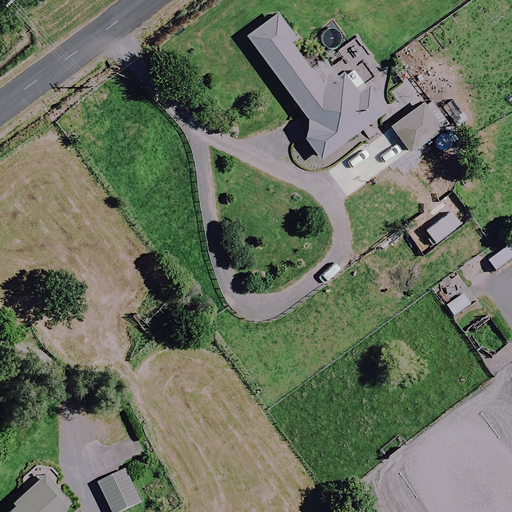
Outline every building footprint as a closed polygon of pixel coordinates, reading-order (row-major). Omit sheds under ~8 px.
[(294,46),(299,43),(278,15),(247,38),(309,121),(305,124),(313,134),(305,140),(321,162),(394,108),(374,82),(380,78),(364,56),(338,75),(322,54),(307,65),(294,46)] [(444,133),(426,105),(392,127),(410,155),(444,133)] [(511,262),(511,246),(490,263),(497,273),(511,262)] [(124,511),(142,503),(126,472),(100,485),(113,511),(124,511)] [(64,511),(68,509),(42,481),(8,511),(64,511)]
